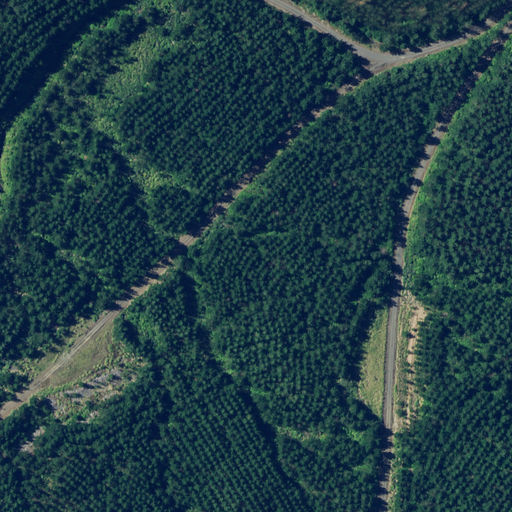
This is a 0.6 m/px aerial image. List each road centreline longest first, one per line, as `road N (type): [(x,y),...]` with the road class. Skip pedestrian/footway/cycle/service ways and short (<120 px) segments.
road 1 (track): [(507,0),(413,171),(379,511)]
road 2 (track): [(480,0),(399,55),(369,55),(294,0)]
